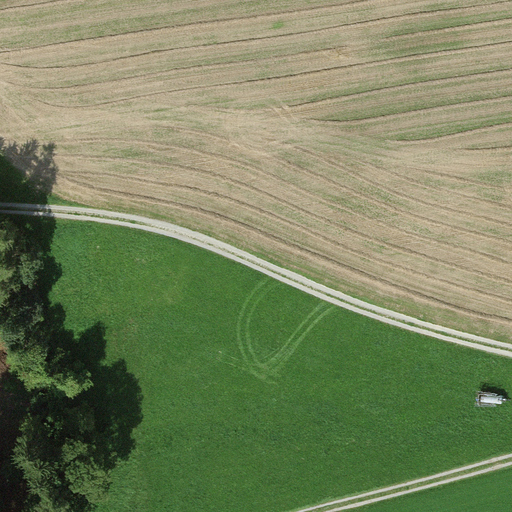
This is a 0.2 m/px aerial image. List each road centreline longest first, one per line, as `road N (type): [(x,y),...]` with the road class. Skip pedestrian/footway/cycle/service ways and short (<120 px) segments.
road 1 (track): [(0,208),(122,219),(199,239),(342,302),(511,346)]
road 2 (track): [(511,459),(324,511)]
